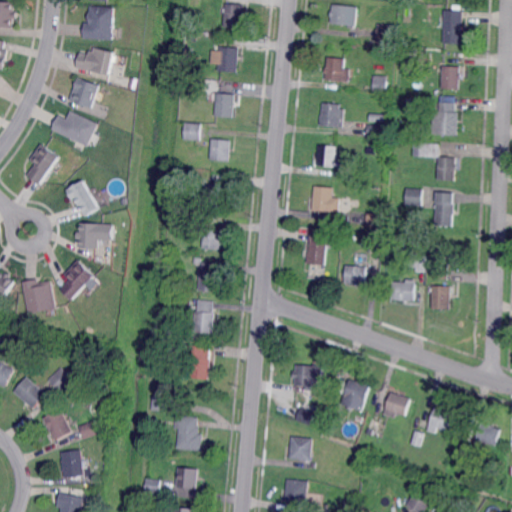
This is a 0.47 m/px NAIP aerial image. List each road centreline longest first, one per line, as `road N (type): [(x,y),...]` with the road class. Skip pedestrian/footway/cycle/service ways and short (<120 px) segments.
road 1 (residential): [(292,0),(243,511)]
road 2 (residential): [(511,0),(494,380)]
road 3 (residential): [(511,385),(264,299)]
road 4 (residential): [(54,0),(38,74),(0,149)]
